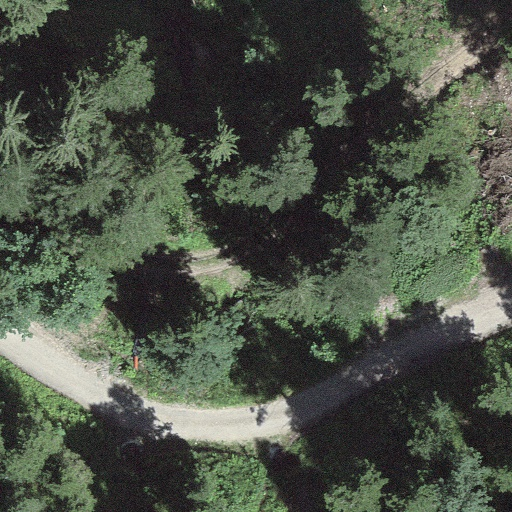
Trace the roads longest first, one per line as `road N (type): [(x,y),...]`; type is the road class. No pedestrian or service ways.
road 1 (track): [(0,222),(141,261),(209,268),(278,241),(511,47)]
road 2 (track): [(511,313),(371,377),(215,414),(144,412),(0,347)]
